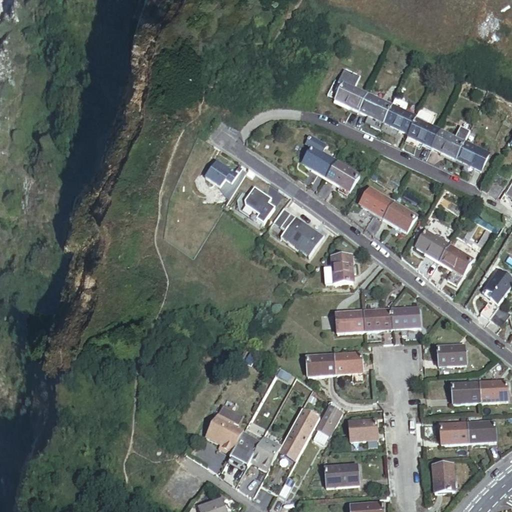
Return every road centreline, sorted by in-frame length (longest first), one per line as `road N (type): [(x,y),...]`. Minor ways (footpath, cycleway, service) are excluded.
road 1 (residential): [(511,357),(234,148)]
road 2 (residential): [(511,215),(307,116),(266,117),(234,148)]
road 3 (residential): [(409,511),(399,366)]
